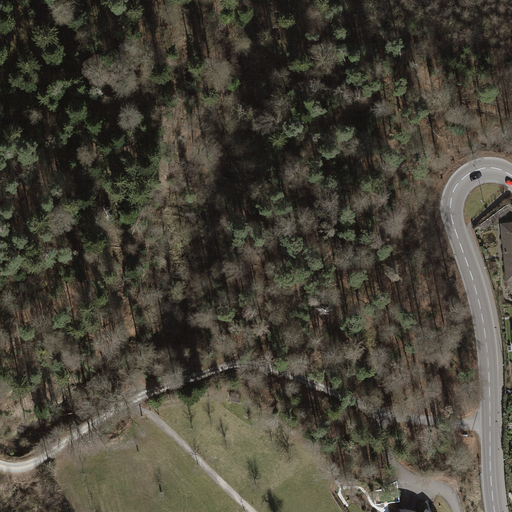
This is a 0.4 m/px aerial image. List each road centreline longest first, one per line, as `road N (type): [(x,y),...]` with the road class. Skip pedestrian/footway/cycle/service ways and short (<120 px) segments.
road 1 (track): [(381,411),(258,362),(229,364),(136,399),(35,464),(0,464)]
road 2 (secondary): [(511,175),(480,169),(451,195),(484,329),(495,511)]
road 3 (track): [(136,399),(250,511)]
road 4 (track): [(381,411),(405,479),(442,489),(457,511)]
